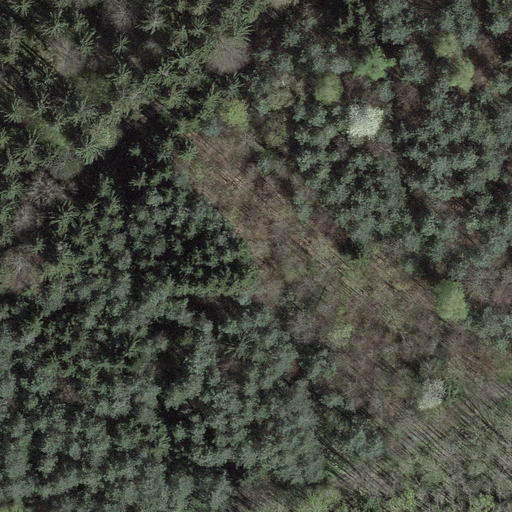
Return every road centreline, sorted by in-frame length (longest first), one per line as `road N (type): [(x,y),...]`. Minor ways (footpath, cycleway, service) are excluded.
road 1 (track): [(0,243),(288,0)]
road 2 (track): [(511,381),(284,511)]
